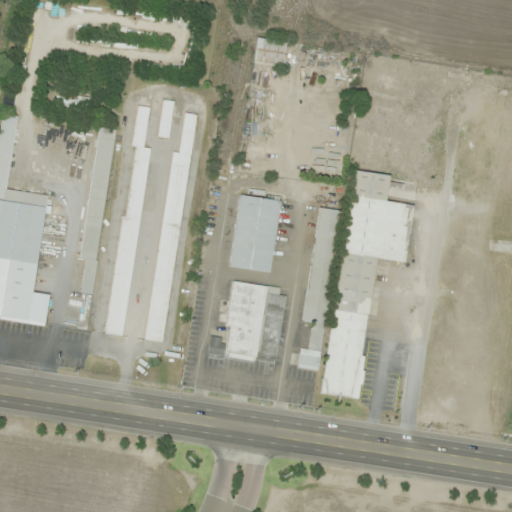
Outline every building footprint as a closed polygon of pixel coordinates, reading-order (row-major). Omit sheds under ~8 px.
[(286,44),(258,38),(253,63),(280,69),(286,44)] [(173,102),(161,100),(158,137),(169,138),(173,102)] [(123,337),(149,148),(143,147),(148,108),(137,107),(105,334),(123,337)] [(193,114),(184,113),(179,152),(169,151),(146,341),(165,344),(193,114)] [(45,327),(49,296),(33,294),(45,196),(7,191),(16,117),(0,114),(0,316),(1,316),(1,321),(45,327)] [(97,128),(80,258),(85,258),(81,293),(93,294),(114,130),(97,128)] [(375,260),(405,263),(412,206),(385,202),(388,176),(350,171),(323,395),(358,399),(375,260)] [(269,274),(280,201),(239,195),(228,268),(269,274)] [(303,322),(310,323),(307,349),(300,348),(297,368),(320,371),(340,211),(317,208),(303,322)] [(284,296),(279,295),(280,287),(231,281),(227,314),(218,313),(217,323),(229,324),(227,339),(209,337),(207,355),(275,364),(284,296)]
